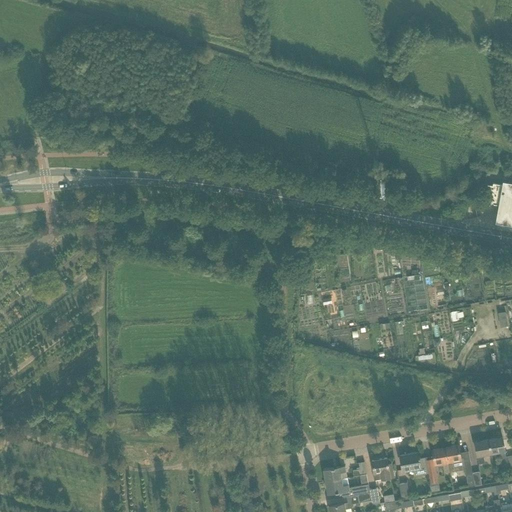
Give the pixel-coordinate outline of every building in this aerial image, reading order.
[(503,185),(499,185),(493,184),(492,186),(486,185),(483,204),(489,206),(490,203),(499,205),(503,185)] [(471,308),(462,310),(463,317),(472,316),(471,308)] [(500,460),(506,459),(504,451),(505,451),(502,437),(488,439),(491,453),(499,452),(500,460)] [(491,453),(488,439),(475,442),(477,456),(479,464),(485,463),(483,455),(491,453)] [(461,461),(460,455),(458,445),(445,447),(450,472),(455,471),(454,463),(461,461)] [(438,481),(435,466),(442,465),(444,473),(450,472),(445,447),(432,449),(434,459),(425,460),(427,473),(429,483),(438,481)] [(427,473),(425,460),(424,457),(419,458),(418,452),(400,455),(403,470),(413,469),(415,476),(426,474),(426,473),(427,473)] [(373,468),(372,468),(374,478),(374,480),(380,479),(381,480),(394,477),(393,473),(391,464),(388,464),(387,458),(379,459),(378,458),(375,459),(374,460),(372,460),(373,468)] [(358,463),(359,469),(352,470),(354,476),(367,474),(364,462),(358,463)] [(472,473),(470,462),(464,463),(468,487),(474,486),(472,473)] [(342,478),(340,472),(346,471),(345,465),(323,469),(325,481),(342,478)] [(479,471),(472,473),(474,486),(482,484),(479,471)] [(343,485),(342,480),(342,478),(325,481),(328,494),(349,490),(348,484),(343,485)] [(399,484),(402,499),(410,498),(407,483),(399,484)] [(370,492),(369,490),(369,486),(368,484),(351,487),(352,495),(357,494),(370,492)] [(377,488),(369,490),(370,492),(371,500),(371,501),(373,507),(380,506),(377,488)] [(371,500),(370,492),(357,494),(359,502),(371,500)] [(461,497),(460,492),(449,494),(450,500),(462,498),(461,497)] [(500,511),(500,505),(498,499),(493,500),(494,505),(488,506),(488,509),(488,511),(500,511)] [(402,507),(401,503),(401,500),(389,502),(390,510),(402,507)] [(350,511),(350,508),(352,508),(351,502),(330,506),(330,511),(350,511)] [(511,511),(511,505),(511,503),(500,505),(500,511),(511,511)]
